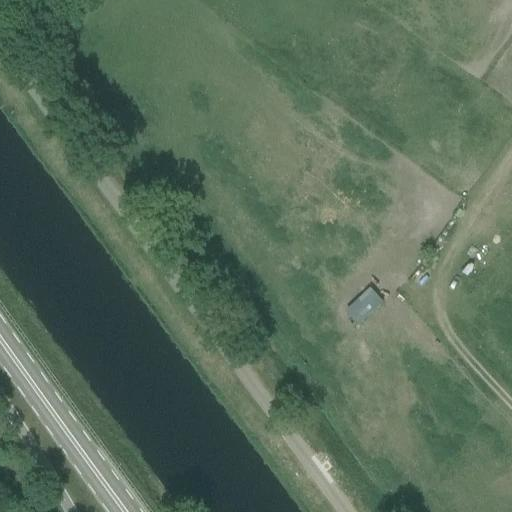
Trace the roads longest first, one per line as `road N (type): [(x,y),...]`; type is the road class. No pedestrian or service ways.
road 1 (unclassified): [(346,511),(0,50)]
road 2 (secondary): [(125,511),(0,336)]
road 3 (track): [(511,404),(466,357),(436,306),(434,278),(466,226)]
